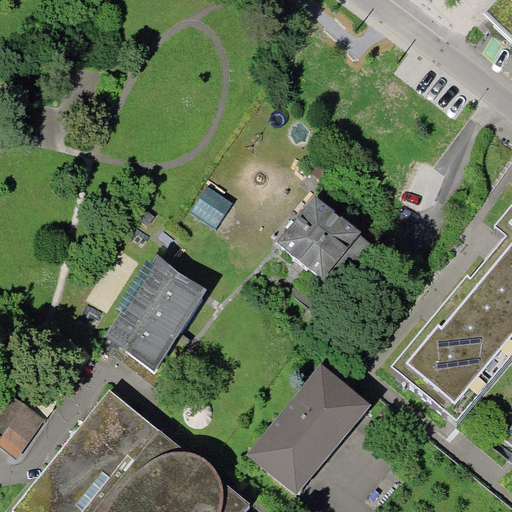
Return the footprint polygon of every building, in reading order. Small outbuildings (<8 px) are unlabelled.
[(511,0),(495,0),(484,13),(511,39),(511,0)] [(361,232),(315,195),(277,242),(323,279),(361,232)] [(511,354),(511,203),(494,225),(506,235),(471,277),(468,274),(391,367),(456,421),(511,354)] [(207,289),(157,254),(152,262),(121,311),(106,335),(154,371),(207,289)] [(152,262),(147,259),(116,308),(121,311),(152,262)] [(371,404),(321,363),(246,454),(297,495),(371,404)] [(93,511),(159,430),(109,389),(12,509),(14,511),(13,511),(93,511)] [(6,391),(0,398),(0,446),(18,459),(46,419),(6,391)] [(187,451),(159,430),(93,511),(243,511),(251,503),(221,480),(217,471),(212,464),(204,457),(197,454),(187,451)]
